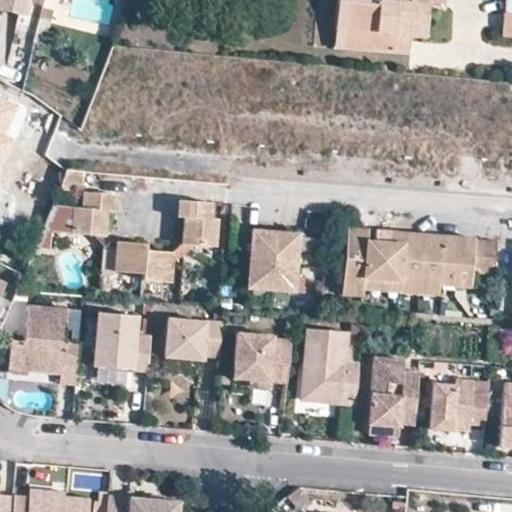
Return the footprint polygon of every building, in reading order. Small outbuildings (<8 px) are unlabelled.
[(29,15),(32,0),(2,0),(1,9),(29,15)] [(366,34),(365,51),(395,54),(397,37),(411,38),(425,39),(428,8),(445,9),(445,0),(399,0),(398,5),(347,0),(340,0),(338,31),(366,34)] [(57,5),(46,3),(43,15),(54,17),(57,5)] [(502,37),(511,37),(511,16),(503,16),(502,37)] [(336,49),(365,51),(366,34),(338,31),(338,32),(336,49)] [(411,39),(411,38),(397,37),(395,54),(410,55),(411,39)] [(0,164),(11,138),(5,135),(18,104),(0,96),(0,164)] [(59,191),(81,193),(82,173),(66,171),(59,191)] [(84,209),(108,212),(115,213),(116,197),(84,194),(84,209)] [(186,219),(212,221),(213,204),(182,202),(180,219),(186,219)] [(75,209),(52,207),(37,249),(51,250),(53,232),(73,234),(75,209)] [(106,237),(108,212),(84,209),(75,209),(73,234),(106,237)] [(218,222),(212,221),(186,219),(183,246),(216,248),(218,222)] [(249,290),(295,293),(300,235),(254,232),(249,290)] [(402,248),(390,247),(367,245),(367,233),(347,232),(343,289),(344,290),(363,291),(363,281),(364,281),(442,288),(472,290),(473,275),(476,242),(476,241),(403,235),(402,236),(402,248)] [(391,235),(390,247),(402,248),(402,236),(403,235),(391,235)] [(498,244),(476,242),(473,275),(496,276),(498,244)] [(6,243),(0,257),(0,264),(26,276),(34,256),(6,243)] [(144,276),(146,252),(147,246),(119,243),(116,274),(144,276)] [(172,254),(146,252),(144,276),(143,281),(169,284),(172,254)] [(441,297),(442,288),(364,281),(363,281),(363,291),(441,297)] [(362,298),(363,291),(344,290),(343,289),(342,298),(362,299),(362,298)] [(61,375),(61,376),(60,385),(75,387),(79,344),(64,343),(66,313),(28,310),(24,344),(10,343),(7,371),(28,373),(29,372),(39,361),(40,361),(61,362),(61,364),(61,375)] [(97,314),(92,369),(148,374),(151,338),(136,337),(137,318),(97,314)] [(168,320),(165,358),(204,362),(205,357),(220,358),(222,324),(208,323),(208,324),(168,320)] [(308,330),(302,401),(357,406),(360,367),(344,366),(348,333),(308,330)] [(231,381),(268,384),(288,386),(291,345),(274,344),(274,339),(235,335),(231,381)] [(506,343),(490,343),(490,362),(506,362),(506,343)] [(401,427),(401,425),(417,426),(422,374),(405,373),(406,362),(376,359),(371,425),(401,427)] [(29,372),(61,376),(61,375),(61,364),(61,362),(40,361),(39,361),(29,372)] [(268,385),(268,384),(231,381),(231,382),(230,394),(250,396),(250,391),(268,392),(268,385)] [(435,389),(432,431),(454,433),(455,423),(472,425),(473,425),(487,426),(489,393),(476,392),(477,382),(459,381),(458,391),(435,389)] [(511,383),(507,383),(503,448),(511,448),(511,383)] [(455,423),(454,433),(472,434),(473,425),(472,425),(455,423)] [(0,511),(14,511),(16,496),(2,495),(3,486),(0,485),(0,511)] [(31,498),(16,496),(14,511),(90,511),(92,497),(66,495),(58,495),(54,490),(32,489),(31,498)] [(108,511),(180,511),(181,502),(110,495),(108,511)]
